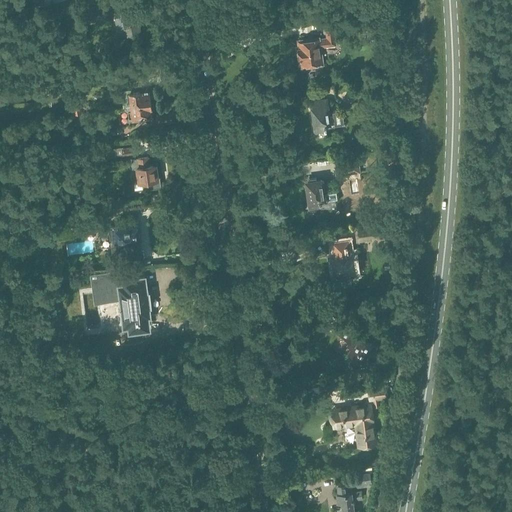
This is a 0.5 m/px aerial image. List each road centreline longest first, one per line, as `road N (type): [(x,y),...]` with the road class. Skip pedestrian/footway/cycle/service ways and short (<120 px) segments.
road 1 (secondary): [(262,511),(222,185),(189,0)]
road 2 (primary): [(405,511),(444,251),(449,0)]
